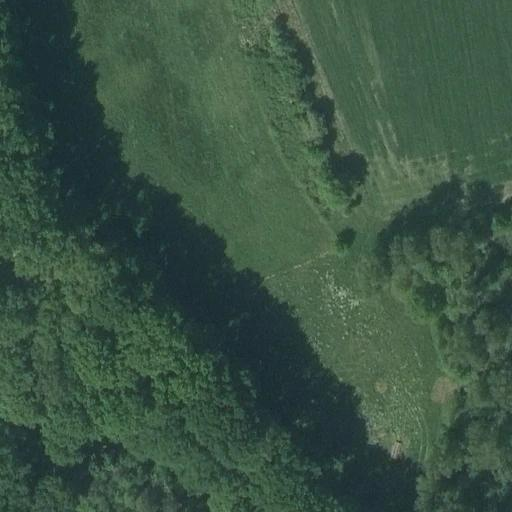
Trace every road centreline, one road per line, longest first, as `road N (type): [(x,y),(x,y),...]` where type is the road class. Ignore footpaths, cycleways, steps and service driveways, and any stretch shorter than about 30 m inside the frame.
road 1 (track): [(299,511),(103,295),(1,215)]
road 2 (unclassified): [(0,462),(23,379),(0,208)]
